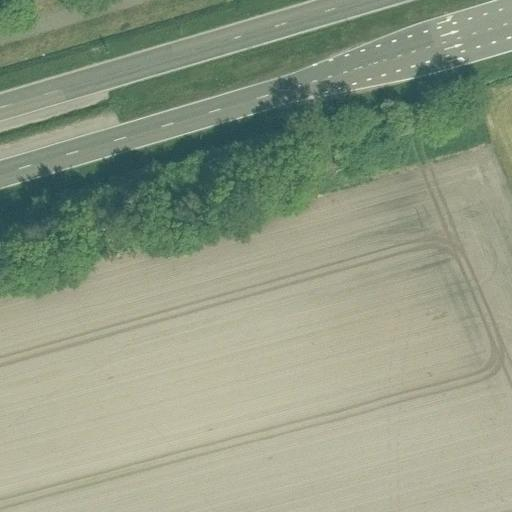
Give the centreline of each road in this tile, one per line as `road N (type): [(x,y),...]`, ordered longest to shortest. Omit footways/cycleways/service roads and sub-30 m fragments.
road 1 (primary): [(0,175),(511,22)]
road 2 (primary): [(368,0),(0,109)]
